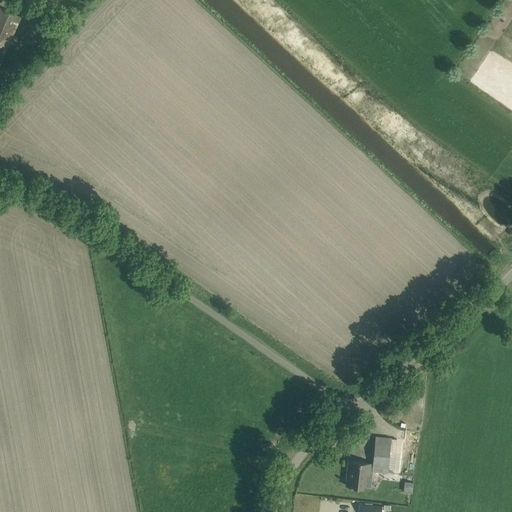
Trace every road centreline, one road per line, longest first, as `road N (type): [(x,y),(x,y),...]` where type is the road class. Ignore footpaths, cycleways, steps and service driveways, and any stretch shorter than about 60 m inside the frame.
road 1 (unclassified): [(347,411),(101,235),(0,182)]
road 2 (unclassified): [(347,411),(511,274)]
road 3 (unclassified): [(279,511),(301,453),(347,411)]
